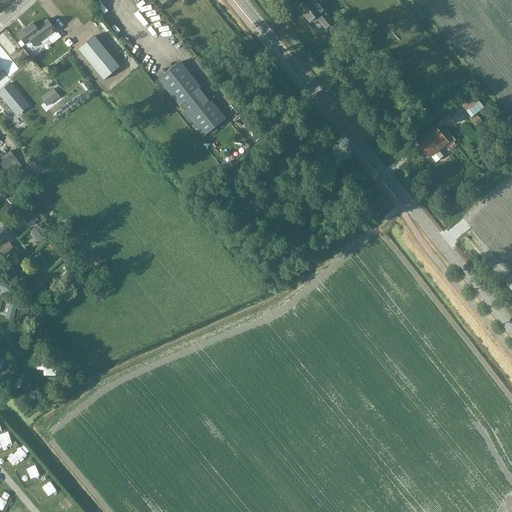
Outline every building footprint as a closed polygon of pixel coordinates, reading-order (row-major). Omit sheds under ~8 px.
[(310,22),(316,17),(326,29),(333,23),(329,17),(325,11),(324,12),(314,0),(303,0),(305,2),(298,8),(310,22)] [(35,47),(41,42),(56,31),(47,19),(36,28),(33,24),(18,35),(26,46),(31,42),(35,47)] [(49,43),(56,37),(53,33),(46,39),(49,43)] [(78,50),(104,81),(120,67),(95,36),(78,50)] [(0,49),(0,72),(2,71),(3,72),(6,77),(17,70),(12,65),(0,49)] [(36,55),(33,51),(28,54),(32,59),(36,55)] [(158,80),(203,137),(226,119),(181,62),(158,80)] [(11,83),(0,91),(0,95),(14,113),(27,102),(11,83)] [(47,107),(60,97),(53,88),(40,98),(47,107)] [(460,104),(466,111),(475,104),(469,97),(460,104)] [(395,108),(386,115),(393,124),(402,117),(395,108)] [(477,114),(472,118),(477,125),(482,121),(477,114)] [(442,157),(438,152),(446,146),(448,147),(449,146),(453,150),(457,145),(453,142),(456,141),(445,128),(438,134),(436,132),(421,145),(429,155),(429,154),(436,162),(442,157)] [(16,160),(17,159),(10,151),(0,158),(0,163),(4,169),(11,178),(24,168),(16,160)] [(289,159),(288,167),(295,168),(297,161),(289,159)] [(11,329),(9,340),(16,341),(18,330),(11,329)]
